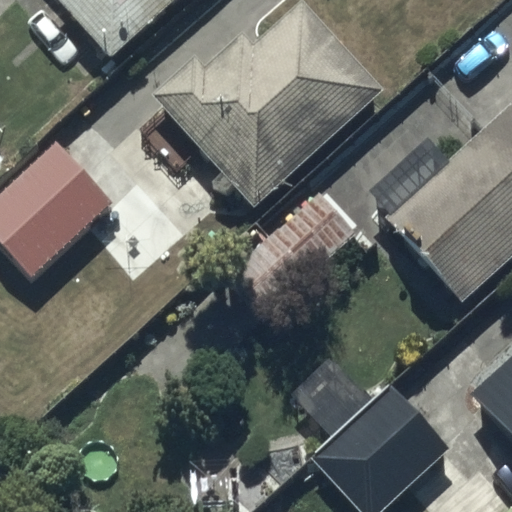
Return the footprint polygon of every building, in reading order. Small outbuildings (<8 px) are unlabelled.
[(61,0),(49,12),(111,80),(198,0),(61,0)] [(196,76),(153,114),(254,228),(384,111),(304,21),(254,65),(243,53),(205,87),(196,76)] [(511,123),(385,238),(462,323),(511,278),(511,123)] [(55,157),(0,209),(0,258),(34,294),(113,218),(55,157)] [(318,210),(252,267),(290,311),(356,253),(318,210)] [(511,374),(470,412),(511,459),(511,374)] [(312,479),(343,511),(399,511),(450,464),(392,403),(312,479)]
